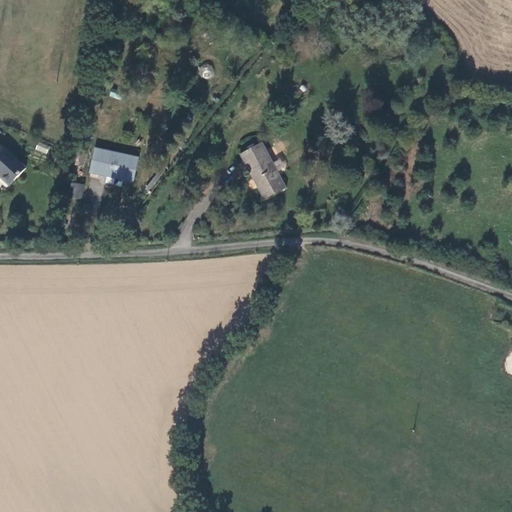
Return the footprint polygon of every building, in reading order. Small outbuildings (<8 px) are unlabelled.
[(306,29),(334,5),(329,0),(326,0),(301,23),(306,29)] [(213,77),(212,64),(201,65),(202,77),(213,77)] [(38,142),(35,149),(47,154),(50,146),(38,142)] [(241,154),(249,170),(264,199),(286,188),(263,143),(241,154)] [(85,168),(89,148),(79,146),(75,166),(85,168)] [(6,149),(0,155),(0,176),(11,186),(26,168),(6,149)] [(115,177),(136,180),(139,157),(98,150),(94,173),(104,175),(106,166),(117,168),(115,177)] [(72,182),(70,198),(83,199),(84,184),(72,182)]
